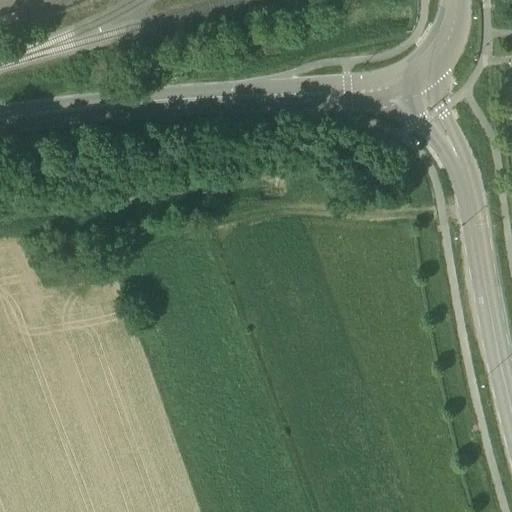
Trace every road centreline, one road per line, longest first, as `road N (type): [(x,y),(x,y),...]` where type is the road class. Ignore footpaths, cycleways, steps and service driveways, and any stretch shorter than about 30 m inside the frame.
road 1 (unclassified): [(0,120),(348,95),(411,80)]
road 2 (tertiary): [(511,429),(464,186),(411,80)]
